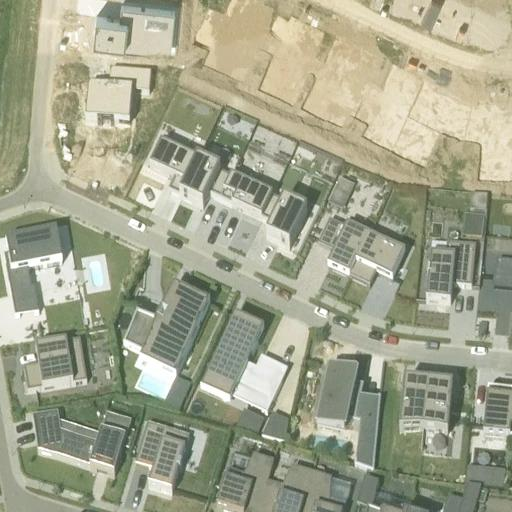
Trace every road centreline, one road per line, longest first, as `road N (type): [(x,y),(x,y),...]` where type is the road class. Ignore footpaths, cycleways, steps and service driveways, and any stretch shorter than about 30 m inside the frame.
road 1 (residential): [(38,197),(78,205),(359,340),(511,362)]
road 2 (residential): [(511,69),(458,60),(322,0)]
road 3 (residential): [(38,197),(53,0)]
